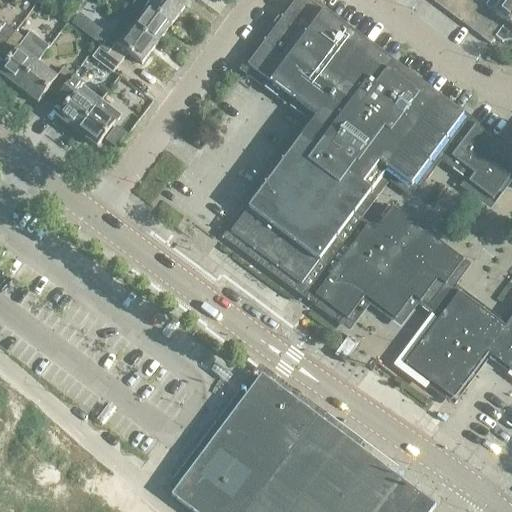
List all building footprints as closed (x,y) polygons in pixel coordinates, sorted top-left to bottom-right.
[(136,13),(142,5),(134,0),(127,0),(125,5),(136,13)] [(154,0),(147,10),(171,28),(185,8),(174,0),(154,0)] [(411,190),(464,118),(303,0),(296,0),(246,68),(316,120),(385,172),(411,190)] [(438,0),(435,4),(444,11),(452,0),(438,0)] [(452,0),(444,11),(454,18),(466,0),(452,0)] [(474,0),(466,0),(454,18),(462,24),(478,3),(474,0)] [(511,0),(492,0),(485,8),(488,10),(492,13),(498,18),(506,24),(496,38),(502,43),(511,41),(511,0)] [(478,3),(462,24),(472,31),(488,10),(485,8),(478,3)] [(171,28),(147,10),(133,29),(157,47),(171,28)] [(488,10),(472,31),(482,39),(498,18),(488,10)] [(498,18),(482,39),(490,45),(496,38),(506,24),(498,18)] [(0,23),(0,55),(15,35),(0,23)] [(157,47),(133,29),(118,49),(108,41),(106,43),(97,37),(93,44),(97,47),(121,65),(128,56),(142,67),(157,47)] [(0,77),(19,92),(38,66),(50,49),(31,35),(25,42),(15,35),(0,55),(10,63),(0,75),(0,77)] [(121,65),(97,47),(90,56),(94,59),(93,60),(114,75),(121,65)] [(38,66),(19,92),(38,106),(49,92),(58,99),(74,79),(64,72),(57,81),(38,66)] [(79,72),(74,79),(58,99),(68,106),(57,120),(77,135),(101,102),(94,97),(89,105),(77,96),(89,79),(79,72)] [(101,102),(77,135),(97,150),(115,126),(116,127),(123,118),(101,102)] [(385,172),(316,120),(311,127),(300,142),(315,153),(325,140),(336,149),(333,153),(354,168),(348,177),(369,193),(379,179),(385,172)] [(492,203),(511,176),(511,167),(494,154),(500,146),(474,127),(450,160),(473,177),(467,184),(492,203)] [(301,289),(371,194),(369,193),(348,177),(354,168),(333,153),(336,149),(325,140),(315,153),(300,142),(229,236),(242,245),(251,253),(301,289)] [(376,232),(369,226),(314,299),(347,324),(365,300),(395,323),(412,300),(420,306),(437,283),(445,289),(464,263),(393,210),(376,232)] [(488,356),(511,374),(511,320),(506,329),(482,312),(484,309),(470,299),(468,302),(459,295),(406,367),(454,403),(488,356)] [(433,511),(437,508),(318,419),(262,377),(171,499),(188,511),(433,511)]
